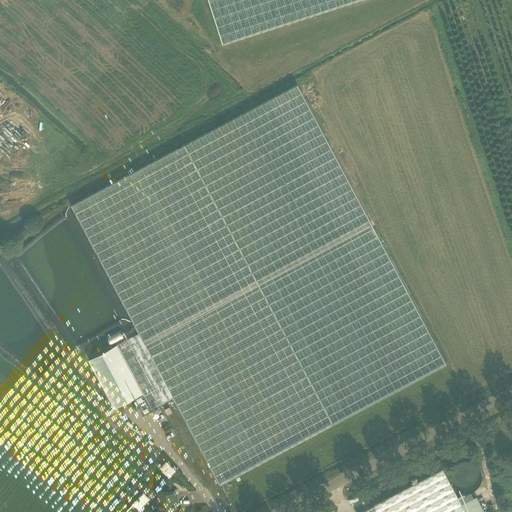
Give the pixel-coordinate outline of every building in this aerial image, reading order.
[(207,0),(221,44),(358,0),(207,0)] [(143,392),(152,408),(173,397),(219,484),(446,363),(298,85),(71,205),(139,332),(117,344),(89,359),(114,408),(143,392)] [(109,336),(111,341),(123,338),(121,332),(109,336)] [(142,393),(134,397),(143,415),(151,411),(142,393)] [(482,479),(482,476),(482,474),(481,471),(479,467),(477,465),(475,463),(472,462),(469,461),(466,461),(462,461),(460,462),(457,464),(455,465),(453,468),(452,471),(451,474),(451,477),(451,480),(452,483),(454,486),(456,488),(459,490),(462,491),(464,492),(467,492),(471,491),(473,490),(476,489),(478,487),(480,484),(481,482),(482,479)] [(175,471),(166,462),(161,468),(163,470),(162,471),(166,475),(167,474),(169,476),(175,471)] [(464,511),(461,505),(442,469),(374,504),(377,511),(464,511)] [(144,491),(133,503),(140,509),(151,497),(144,491)] [(182,511),(176,510),(176,492),(159,493),(159,511),(182,511)] [(461,505),(464,511),(484,511),(477,497),(474,498),(461,505)]
